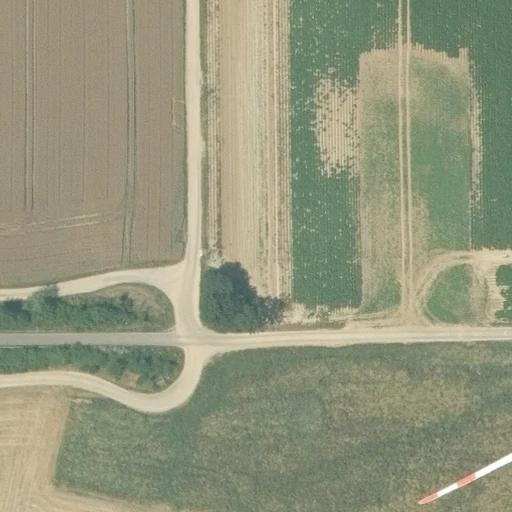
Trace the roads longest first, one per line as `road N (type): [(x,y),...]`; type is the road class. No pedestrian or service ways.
road 1 (unclassified): [(511,335),(0,339)]
road 2 (track): [(196,340),(191,0)]
road 3 (track): [(196,340),(185,389),(164,404),(69,376),(0,381)]
road 4 (track): [(0,293),(51,296),(193,269)]
